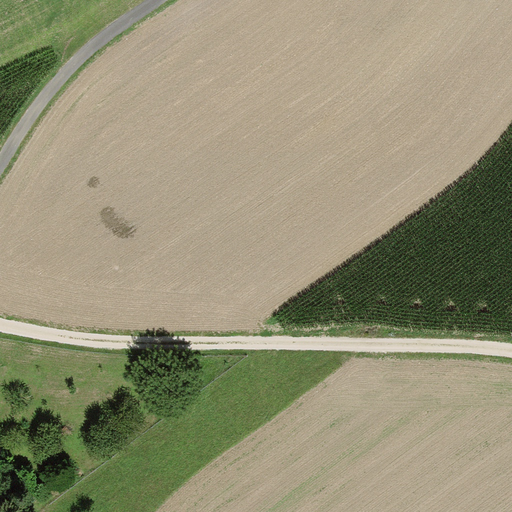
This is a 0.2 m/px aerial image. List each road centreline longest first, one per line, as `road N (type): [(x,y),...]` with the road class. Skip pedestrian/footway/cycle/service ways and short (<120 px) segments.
road 1 (track): [(0,328),(149,344),(258,340),(511,355)]
road 2 (track): [(0,188),(37,113),(150,0)]
